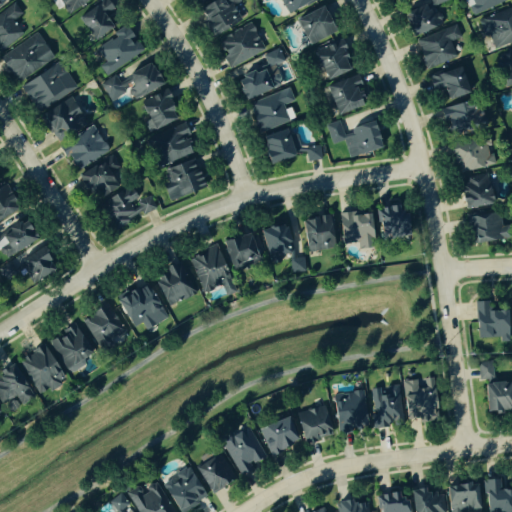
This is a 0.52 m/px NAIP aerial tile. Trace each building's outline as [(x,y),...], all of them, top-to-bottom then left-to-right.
[(57,0),(67,15),(91,0),(57,0)] [(103,0),(77,18),(93,42),(114,28),(108,19),(117,12),(109,0),(103,0)] [(240,23),(234,9),(241,5),(238,0),(214,0),(197,9),(212,37),(240,23)] [(276,0),(285,17),(315,0),(276,0)] [(402,14),(409,36),(451,23),(445,5),(451,3),(450,0),(429,0),(431,4),(402,14)] [(511,0),(466,0),(469,7),(468,8),(471,16),(511,0)] [(0,51),(22,36),(12,21),(21,15),(14,4),(0,13),(0,51)] [(511,42),(511,8),(477,21),(484,41),(489,39),(493,49),(511,42)] [(295,19),(306,46),(333,35),(323,9),(295,19)] [(264,48),(248,23),(214,45),(231,70),(264,48)] [(143,51),(126,26),(114,35),(116,37),(96,51),(103,62),(96,66),(104,78),(143,51)] [(415,41),(425,70),(456,59),(449,43),(460,39),(456,26),(415,41)] [(52,60),(35,35),(0,58),(0,61),(15,85),(52,60)] [(311,55),(324,83),(352,69),(339,42),(311,55)] [(244,102),(281,85),(273,67),(283,63),(277,49),(262,56),(267,68),(235,82),(244,102)] [(499,72),(503,70),(511,87),(511,86),(511,51),(502,57),(503,60),(495,64),(499,72)] [(161,87),(151,65),(116,82),(114,77),(100,84),(108,102),(129,93),(133,100),(161,87)] [(75,89),(65,72),(60,75),(54,66),(19,88),(35,114),(75,89)] [(447,102),(468,94),(459,68),(427,79),(432,93),(442,89),(447,102)] [(334,117),(366,107),(360,89),(365,88),(361,75),(324,87),(334,117)] [(148,133),(175,123),(169,106),(172,105),(167,92),(139,102),(145,118),(142,119),(148,133)] [(288,125),(283,105),(292,103),(290,92),(250,101),(257,132),(288,125)] [(85,125),(70,99),(39,116),(54,142),(85,125)] [(441,109),(447,138),(486,130),(480,101),(441,109)] [(373,123),(350,129),(352,136),(342,139),(338,123),(325,126),(330,146),(343,142),(347,159),(380,150),(373,123)] [(158,169),(194,152),(182,125),(145,142),(158,169)] [(72,172),(107,155),(94,129),(59,146),(72,172)] [(259,140),(269,167),(294,158),(284,130),(259,140)] [(457,174),(495,165),(492,154),(491,155),(486,136),(449,145),(457,174)] [(321,161),(320,147),(304,148),(305,162),(321,161)] [(168,202),(203,189),(192,160),(163,171),(169,184),(162,187),(168,202)] [(78,166),(78,188),(90,188),(90,196),(116,197),(116,166),(78,166)] [(462,209),(491,206),(488,176),(459,179),(462,209)] [(0,221),(18,212),(4,185),(0,187),(0,221)] [(155,210),(149,197),(138,202),(132,188),(97,203),(109,230),(155,210)] [(399,207),(376,210),(379,238),(408,235),(406,215),(400,216),(399,207)] [(340,245),(372,243),(370,213),(339,215),(340,245)] [(472,246),(506,240),(503,226),(501,227),(498,213),(467,219),(472,246)] [(306,254),(334,249),(328,216),(300,222),(306,254)] [(0,233),(0,246),(6,257),(36,242),(26,221),(0,233)] [(264,256),(274,254),(275,258),(292,255),(288,230),(287,230),(286,225),(259,230),(264,256)] [(261,258),(254,233),(221,243),(228,268),(261,258)] [(202,295),(216,290),(214,283),(227,277),(215,248),(187,259),(202,295)] [(291,277),(306,273),(302,258),(287,262),(291,277)] [(168,309),(195,293),(177,263),(150,279),(168,309)] [(145,332),(166,320),(144,284),(114,301),(131,330),(141,324),(145,332)] [(475,340),(499,340),(499,343),(507,343),(506,311),(494,311),(494,303),(474,303),(475,340)] [(123,333),(107,305),(81,319),(101,355),(115,347),(111,339),(123,333)] [(69,374),(93,358),(73,326),(47,342),(54,354),(50,357),(55,365),(61,362),(69,374)] [(36,397),(63,384),(45,346),(18,359),(36,397)] [(32,400),(13,363),(0,370),(0,401),(7,414),(19,408),(19,407),(32,400)] [(477,363),(478,380),(492,379),(491,363),(477,363)] [(405,421),(417,419),(418,422),(436,420),(431,378),(417,380),(400,382),(405,421)] [(511,407),(511,383),(484,384),(484,412),(511,411),(511,407)] [(372,428),(400,426),(398,387),(370,389),(372,428)] [(364,392),(333,394),(335,432),(366,431),(364,392)] [(324,406),(295,412),(301,443),(330,437),(324,406)] [(269,455),(298,442),(286,416),(257,430),(269,455)] [(252,470),(250,464),(262,459),(249,427),(221,439),(236,476),(252,470)] [(193,468),(209,494),(235,478),(218,452),(193,468)] [(160,484),(176,511),(183,511),(206,499),(188,468),(160,484)] [(128,492),(136,511),(169,511),(155,480),(128,492)] [(484,480),(485,511),(511,511),(511,490),(498,491),(498,480),(484,480)] [(478,511),(474,483),(445,488),(448,511),(478,511)] [(443,511),(440,490),(428,492),(427,488),(409,490),(412,511),(443,511)] [(407,511),(407,500),(400,501),(399,492),(377,495),(378,511),(407,511)] [(121,511),(120,510),(127,506),(119,494),(107,502),(113,511),(121,511)] [(337,511),(368,511),(366,503),(353,506),(352,500),(335,503),(337,511)]
